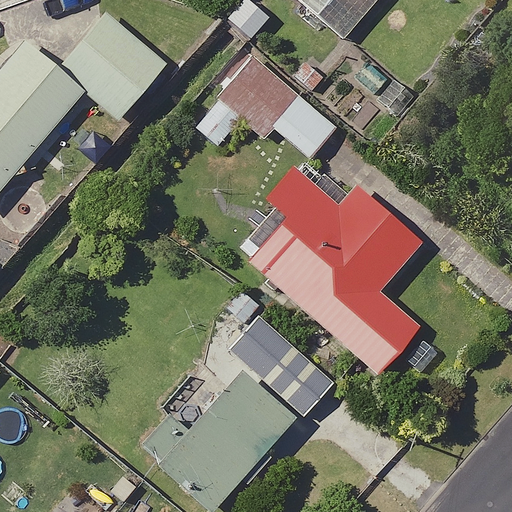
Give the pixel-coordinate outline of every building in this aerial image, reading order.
[(104,15),(57,71),(83,92),(119,122),(166,66),(104,15)] [(0,69),(0,190),(83,92),(57,71),(23,42),(0,69)] [(299,100),(252,58),(215,98),(263,141),(299,100)] [(511,112),(489,140),(511,159),(511,112)] [(336,205),(291,166),(262,200),(286,220),(249,263),(377,373),(416,327),(378,294),(422,242),(354,184),(336,205)] [(259,317),(228,351),(303,418),(333,384),(259,317)] [(156,467),(207,511),(214,511),(296,419),(240,371),(156,467)]
